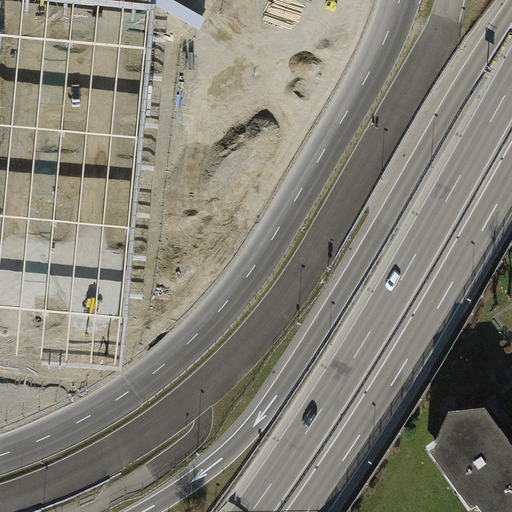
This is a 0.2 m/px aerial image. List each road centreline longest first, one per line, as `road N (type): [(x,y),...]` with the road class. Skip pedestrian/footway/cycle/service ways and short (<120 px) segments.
road 1 (unclassified): [(0,503),(118,448),(204,385),(270,320),(435,50),(451,0)]
road 2 (motorway): [(511,5),(262,415),(218,461),(143,511)]
road 3 (unclassified): [(402,0),(373,69),(281,227),(225,305),(116,399),(0,454)]
road 4 (motorway): [(511,84),(364,342),(250,511)]
road 5 (motorway): [(307,511),(511,178)]
